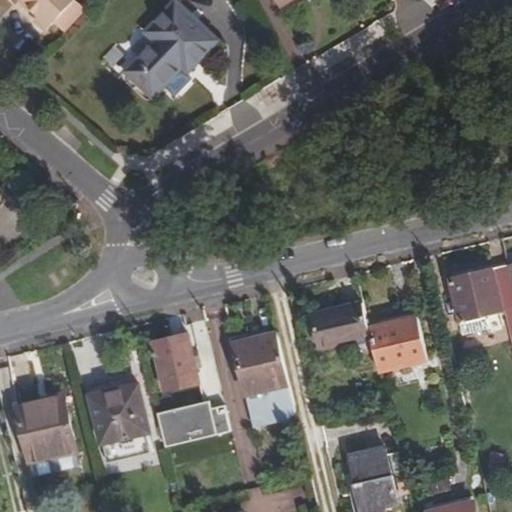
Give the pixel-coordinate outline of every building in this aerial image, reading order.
[(20,8),(25,3),(21,0),(13,0),(12,1),(20,8)] [(21,0),(25,3),(37,14),(32,19),(44,30),(53,21),(70,3),(73,0),(21,0)] [(277,0),(283,10),(299,0),(277,0)] [(183,57),(192,66),(216,41),(175,1),(146,30),(157,42),(126,73),(147,94),(177,64),(183,57)] [(80,11),(70,3),(53,21),(63,30),(80,11)] [(183,57),(177,64),(186,73),(192,66),(183,57)] [(511,333),(511,283),(508,267),(450,280),(460,321),(478,317),(481,332),(500,328),(497,313),(506,310),(511,333)] [(366,322),(362,304),(310,317),(318,350),(370,338),(367,329),(366,322)] [(366,322),(367,329),(415,318),(413,311),(366,322)] [(425,361),(415,318),(367,329),(370,338),(378,372),(425,361)] [(301,426),(279,333),(235,344),(256,427),(282,421),(285,429),(301,426)] [(165,392),(203,382),(192,334),(154,343),(165,392)] [(150,434),(138,385),(122,388),(120,381),(88,389),(101,446),(150,434)] [(31,463),(75,452),(62,395),(15,407),(29,463),(31,463)] [(216,403),(164,410),(168,446),(220,439),(216,403)] [(382,511),(382,507),(395,504),(382,449),(353,457),(359,483),(353,485),(358,511),(382,511)] [(490,468),(504,470),(507,453),(493,451),(490,468)] [(78,467),(75,452),(31,463),(34,477),(78,467)] [(424,508),(424,511),(438,511),(471,504),(469,497),(424,508)] [(234,511),(253,511),(250,500),(233,505),(234,511)]
